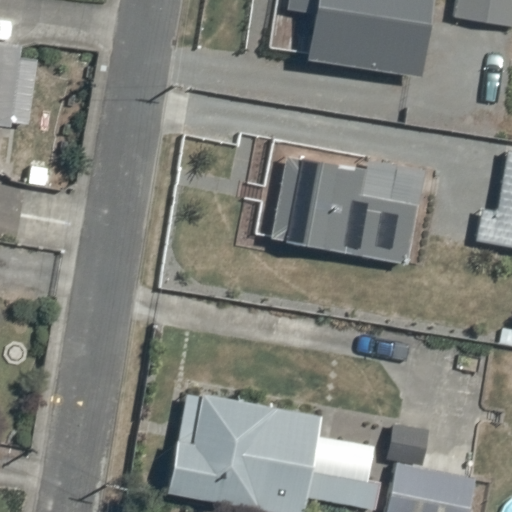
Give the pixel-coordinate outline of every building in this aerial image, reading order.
[(293,0),(291,16),(320,21),(313,61),(424,79),(436,0),(293,0)] [(511,0),(459,0),(457,20),(511,28),(511,0)] [(41,62),(26,60),(28,47),(0,43),(0,126),(15,129),(16,123),(32,125),(41,62)] [(511,151),(509,151),(499,213),(486,211),(480,243),(511,248),(511,151)] [(290,158),(276,240),(410,263),(420,204),(365,195),(369,172),(290,158)] [(182,444),(172,494),(263,511),(310,511),(313,501),(319,471),(325,440),(329,420),(210,396),(200,447),(182,444)] [(319,471),(313,501),(365,511),(377,511),(383,484),(372,481),(378,450),(325,440),(319,471)] [(472,511),(479,483),(400,466),(390,511),(472,511)]
